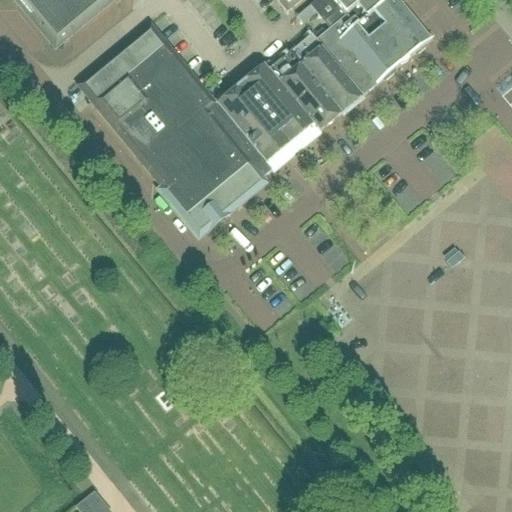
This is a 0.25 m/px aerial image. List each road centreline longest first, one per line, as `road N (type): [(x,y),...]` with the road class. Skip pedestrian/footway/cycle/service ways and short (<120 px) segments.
road 1 (unclassified): [(46,95),(211,286),(511,42)]
road 2 (unclassified): [(46,95),(164,0)]
